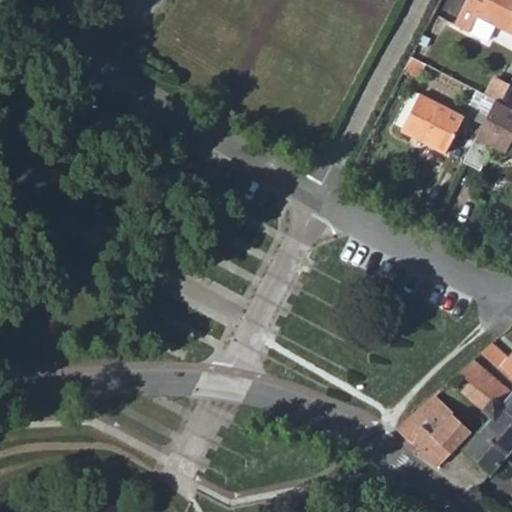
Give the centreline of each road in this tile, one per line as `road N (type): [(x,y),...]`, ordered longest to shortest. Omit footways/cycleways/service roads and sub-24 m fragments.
road 1 (residential): [(33,0),(53,35),(314,198)]
road 2 (track): [(257,317),(0,189)]
road 3 (tertiary): [(225,385),(350,430),(464,511)]
road 4 (residential): [(422,0),(314,198)]
road 5 (tertiary): [(0,392),(225,385)]
road 6 (residential): [(314,198),(490,289),(511,288)]
road 7 (residential): [(225,385),(314,198)]
